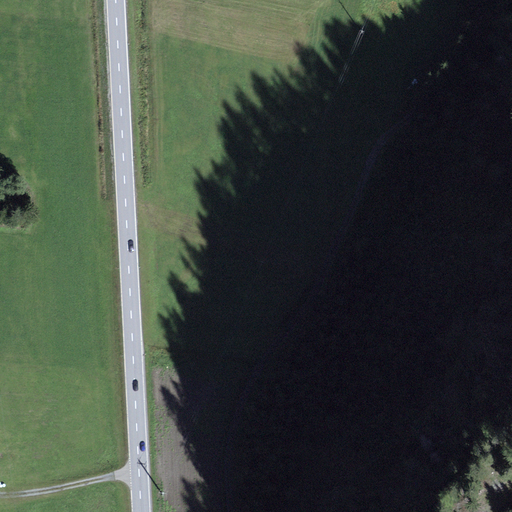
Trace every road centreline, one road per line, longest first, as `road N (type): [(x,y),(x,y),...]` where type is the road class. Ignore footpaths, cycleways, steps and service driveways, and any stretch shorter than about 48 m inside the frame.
road 1 (track): [(485,0),(449,94),(382,139),(316,294),(263,360),(239,408),(228,464),(231,511)]
road 2 (primary): [(142,511),(116,0)]
road 3 (track): [(141,471),(0,494)]
